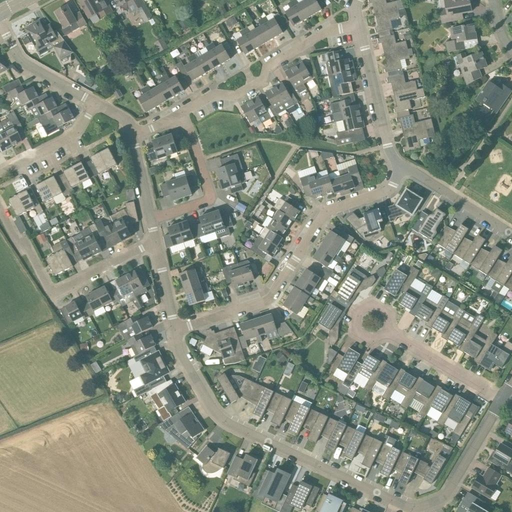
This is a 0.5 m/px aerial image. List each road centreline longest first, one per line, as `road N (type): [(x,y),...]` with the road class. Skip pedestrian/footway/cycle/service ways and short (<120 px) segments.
road 1 (residential): [(504,403),(444,497),(406,509),(235,432),(199,393),(173,331)]
road 2 (residential): [(173,331),(267,299),(331,208),(387,189),(399,170)]
road 3 (residential): [(155,250),(53,295),(33,251),(12,240),(0,213)]
road 4 (residential): [(185,109),(234,94),(318,38),(359,28)]
road 5 (residential): [(148,221),(209,198),(185,109)]
road 6 (residential): [(399,170),(359,28)]
road 7 (residential): [(504,403),(388,332)]
road 8 (residential): [(90,101),(23,63),(0,20)]
road 9 (residential): [(0,175),(74,134),(90,101)]
